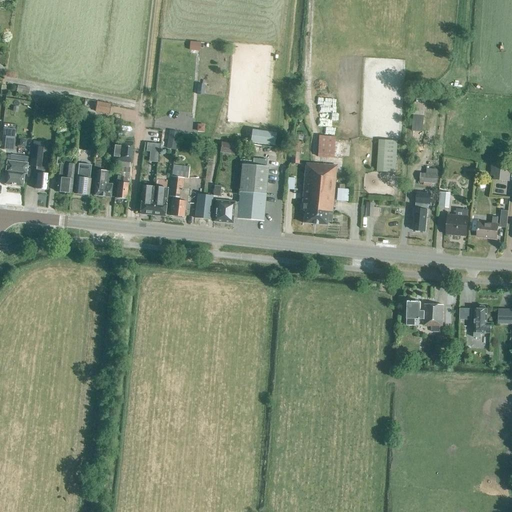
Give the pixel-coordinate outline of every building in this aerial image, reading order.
[(189,50),(199,51),(200,43),(190,42),(189,50)] [(16,92),(28,94),(29,88),(17,85),(16,92)] [(109,114),(110,105),(96,102),(94,112),(109,114)] [(422,133),(425,110),(414,109),(412,132),(422,133)] [(196,132),(204,132),(204,125),(197,124),(196,132)] [(237,124),(230,124),(229,134),(236,135),(237,124)] [(274,146),(276,134),(251,130),(250,143),(274,146)] [(333,158),(334,146),(335,138),(318,137),(318,144),(317,157),(333,158)] [(176,151),(177,140),(168,138),(166,149),(176,151)] [(111,161),(119,162),(130,163),(132,142),(121,141),(121,142),(115,141),(115,140),(113,140),(111,161)] [(397,141),(379,140),(377,172),(396,173),(397,141)] [(299,165),(301,143),(292,142),(291,164),(299,165)] [(158,153),(159,145),(147,144),(146,152),(158,153)] [(240,145),(232,144),(231,158),(239,159),(240,145)] [(44,174),(44,168),(40,167),(42,147),(32,146),(30,167),(36,167),(35,173),(33,173),(33,180),(35,180),(34,189),(46,190),(48,175),(44,174)] [(22,186),(23,174),(25,174),(26,164),(27,158),(10,156),(9,162),(7,162),(6,171),(5,171),(4,184),(5,185),(5,186),(9,186),(10,185),(22,186)] [(129,168),(130,163),(119,162),(118,167),(117,167),(116,177),(117,177),(116,183),(118,183),(116,198),(125,200),(127,184),(126,184),(127,178),(128,178),(129,168)] [(72,176),(74,165),(66,164),(66,165),(60,165),(59,178),(57,178),(56,192),(71,193),(72,179),(70,179),(70,176),(72,176)] [(91,166),(78,164),(77,178),(75,178),(73,195),(89,196),(90,179),(89,179),(91,166)] [(330,166),(330,164),(328,164),(328,166),(312,165),(312,166),(305,166),(301,211),(304,211),(303,224),(326,226),(327,223),(331,223),(336,166),(330,166)] [(263,221),(268,167),(241,165),(239,192),(238,205),(215,203),(213,222),(232,224),(233,218),(237,218),(237,219),(263,221)] [(185,210),(188,191),(190,170),(183,169),(183,167),(172,166),(169,197),(172,197),(172,201),(170,216),(172,216),(173,218),(176,218),(177,217),(183,217),(184,210),(185,210)] [(509,181),(510,168),(492,167),(491,175),(494,175),(494,180),(509,181)] [(106,184),(107,172),(98,171),(97,183),(95,183),(93,196),(110,198),(111,185),(106,184)] [(437,184),(438,175),(424,175),(423,183),(437,184)] [(152,215),(154,187),(143,186),(140,214),(152,215)] [(221,187),(214,186),(212,196),(219,197),(221,187)] [(154,187),(152,215),(164,216),(167,188),(154,187)] [(340,188),(339,200),(351,201),(352,189),(340,188)] [(430,205),(431,194),(417,193),(415,210),(413,210),(413,215),(415,215),(413,231),(415,231),(416,232),(419,233),(421,231),(425,232),(427,204),(430,205)] [(450,209),(451,194),(440,193),(439,208),(450,209)] [(210,220),(212,196),(196,194),(194,218),(210,220)] [(502,197),(502,203),(511,204),(511,195),(493,194),(493,196),(502,197)] [(373,218),(374,203),(367,203),(366,217),(373,218)] [(466,236),(468,211),(456,210),(455,217),(448,216),(446,234),(466,236)] [(506,228),(508,211),(501,210),(499,227),(506,228)] [(497,225),(498,218),(493,217),(492,225),(479,223),(477,237),(496,239),(498,225),(497,225)] [(424,320),(424,312),(420,312),(420,303),(407,302),(406,326),(415,326),(415,320),(424,320)] [(443,306),(424,305),(424,312),(424,320),(423,327),(431,327),(431,332),(439,332),(440,327),(442,327),(442,321),(443,321),(443,319),(442,319),(442,314),(443,314),(443,312),(442,312),(443,307),(444,307),(444,305),(443,306)] [(486,310),(484,307),(480,307),(478,310),(475,309),(474,338),(481,339),(481,333),(490,334),(491,324),(487,324),(487,310),(486,310)] [(511,310),(498,310),(498,315),(504,315),(504,321),(511,321),(511,310)]
